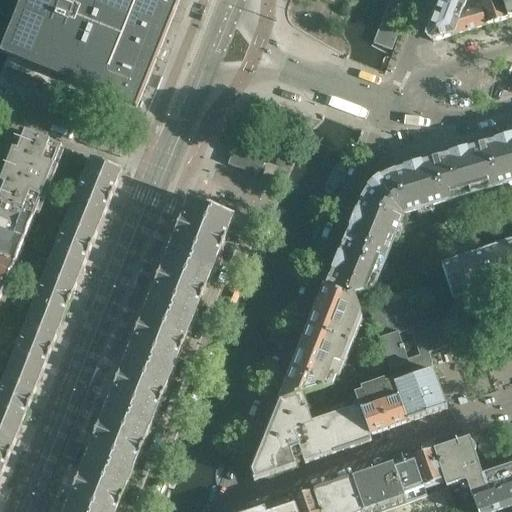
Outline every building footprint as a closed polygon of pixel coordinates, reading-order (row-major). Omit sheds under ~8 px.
[(24,0),(2,56),(8,58),(50,75),(137,110),(180,0),(24,0)] [(392,0),(373,49),(392,56),(413,0),(392,0)] [(462,16),(468,0),(442,0),(428,38),(428,39),(428,40),(428,41),(430,42),(431,43),(432,43),(454,37),(462,16)] [(508,21),(502,0),(478,0),(481,10),(487,27),(508,21)] [(511,0),(502,0),(508,21),(511,19),(511,0)] [(487,27),(481,10),(462,16),(454,37),(487,27)] [(52,83),(11,67),(3,88),(21,95),(44,104),(51,86),(52,83)] [(60,189),(73,154),(74,153),(42,140),(21,132),(0,187),(0,205),(35,219),(38,212),(42,213),(52,186),(60,189)] [(511,183),(511,137),(483,146),(431,161),(444,204),(489,191),(497,188),(500,188),(500,187),(511,183)] [(259,178),(268,154),(237,142),(228,166),(259,178)] [(291,170),(297,156),(283,151),(277,165),(291,170)] [(102,225),(122,173),(120,172),(117,171),(98,163),(95,162),(92,161),(72,213),(102,225)] [(444,204),(431,161),(396,171),(408,214),(444,204)] [(408,214),(396,171),(390,174),(387,175),(384,176),(381,178),(379,179),(375,183),(372,186),(370,188),(366,193),(363,198),(361,201),(360,203),(402,219),(404,216),(408,214)] [(191,262),(211,209),(189,200),(168,253),(191,262)] [(389,252),(402,219),(360,203),(347,236),(389,252)] [(0,232),(26,243),(35,219),(0,205),(0,232)] [(213,271),(234,218),(211,209),(191,262),(213,271)] [(81,277),(102,225),(72,213),(51,265),(81,277)] [(0,259),(17,266),(26,243),(0,232),(0,259)] [(375,288),(389,252),(347,236),(326,289),(350,299),(370,293),(370,292),(375,288)] [(511,279),(511,243),(482,254),(493,286),(511,279)] [(170,313),(191,262),(168,253),(148,304),(170,313)] [(493,286),(482,254),(468,259),(467,259),(461,261),(458,262),(442,267),(453,299),(493,286)] [(0,286),(8,289),(17,266),(0,259),(0,286)] [(193,322),(213,271),(191,262),(170,313),(193,322)] [(61,328),(81,277),(51,265),(31,316),(61,328)] [(332,388),(349,346),(361,316),(360,311),(363,304),(365,305),(370,293),(350,299),(326,289),(281,404),(307,396),(332,388)] [(433,365),(429,355),(447,348),(437,319),(421,325),(410,292),(368,306),(373,321),(380,344),(373,346),(376,354),(383,352),(394,382),(409,424),(448,410),(432,365),(433,365)] [(150,363),(170,313),(148,304),(128,354),(150,363)] [(173,373),(186,341),(193,322),(170,313),(150,363),(173,373)] [(40,380),(58,336),(61,328),(31,316),(11,368),(40,380)] [(130,414),(150,363),(128,354),(108,405),(130,414)] [(153,423),(169,383),(173,373),(150,363),(130,414),(153,423)] [(373,373),(370,366),(355,371),(357,379),(373,373)] [(0,423),(20,432),(40,380),(11,368),(0,394),(0,423)] [(409,424),(394,382),(356,395),(357,398),(370,437),(409,424)] [(337,455),(321,410),(313,413),(307,396),(281,404),(280,404),(252,478),(251,478),(256,483),(308,465),(337,455)] [(468,404),(465,396),(458,399),(460,406),(468,404)] [(370,437),(357,398),(321,410),(337,455),(372,442),(370,437)] [(110,466),(130,414),(108,405),(88,457),(110,466)] [(133,475),(153,423),(130,414),(110,466),(133,475)] [(0,482),(20,432),(0,423),(0,482)] [(483,476),(470,439),(434,451),(447,488),(461,484),(462,488),(466,490),(469,489),(474,501),(489,495),(483,476)] [(447,488),(434,451),(413,458),(424,487),(434,484),(437,492),(447,488)] [(77,511),(91,511),(110,466),(88,457),(68,508),(77,511)] [(424,487),(413,458),(394,465),(406,503),(426,496),(424,487)] [(379,511),(406,503),(394,465),(353,479),(363,511),(379,511)] [(117,511),(133,475),(110,466),(91,511),(117,511)] [(511,487),(511,466),(483,476),(489,495),(511,487)] [(363,511),(353,479),(313,493),(320,511),(363,511)] [(511,487),(489,495),(474,501),(478,511),(500,511),(511,508),(511,487)] [(320,511),(313,493),(293,500),(297,511),(320,511)] [(297,511),(293,500),(256,511),(297,511)]
